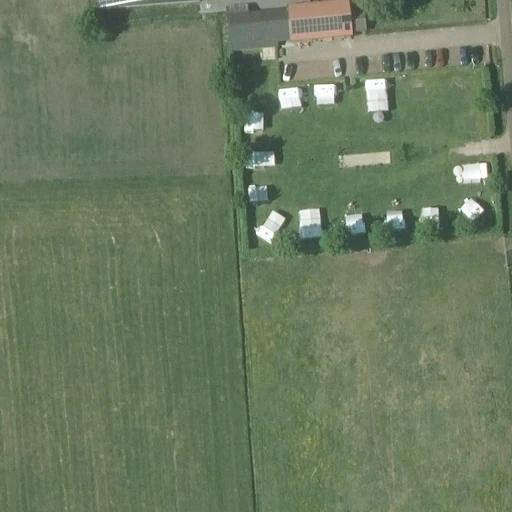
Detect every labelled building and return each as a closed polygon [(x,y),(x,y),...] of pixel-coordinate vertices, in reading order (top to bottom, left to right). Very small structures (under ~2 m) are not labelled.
[(99,0),(100,11),(200,3),(199,0),(99,0)] [(348,3),(288,8),(288,12),(292,43),(351,37),(349,15),(348,3)] [(245,8),(226,10),(230,52),(277,48),(292,46),(292,43),(288,12),(246,16),(245,8)] [(362,14),(349,15),(351,37),(364,36),(362,14)] [(238,169),(267,168),(267,149),(237,150),(238,169)] [(258,219),(251,238),(270,245),(277,227),(258,219)] [(326,225),(299,226),(300,236),(326,235),(326,225)]
